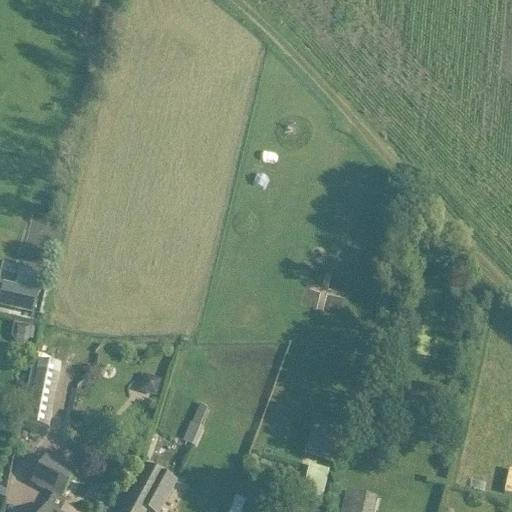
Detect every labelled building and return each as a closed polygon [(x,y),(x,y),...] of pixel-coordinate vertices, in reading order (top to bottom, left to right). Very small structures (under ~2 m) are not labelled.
[(14,286),(9,310),(33,315),(38,292),(14,286)] [(37,361),(25,424),(48,428),(60,365),(37,361)] [(144,376),(139,392),(155,397),(161,381),(144,376)] [(189,424),(182,443),(196,449),(203,429),(189,424)] [(166,450),(160,447),(162,439),(158,438),(150,460),(155,461),(157,455),(163,457),(166,450)] [(380,442),(378,454),(389,456),(392,445),(380,442)] [(61,499),(74,474),(45,458),(32,483),(61,499)] [(146,511),(147,511),(160,511),(177,483),(146,466),(120,511),(146,511)] [(309,466),(299,503),(319,508),(328,471),(309,466)] [(349,511),(374,511),(377,499),(354,494),(349,511)] [(241,511),(245,501),(235,497),(228,511),(241,511)]
